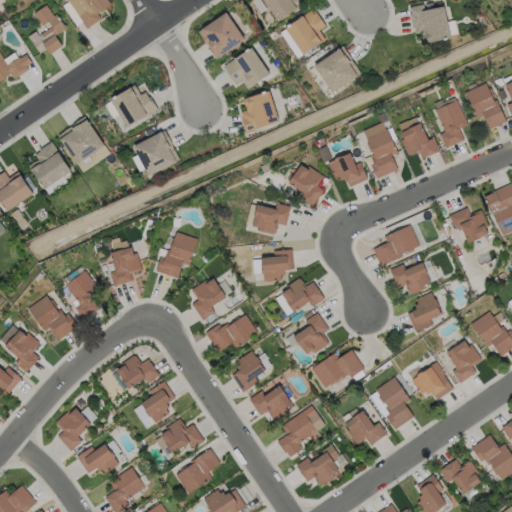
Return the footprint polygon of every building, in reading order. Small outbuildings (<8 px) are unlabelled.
[(106,0),(110,5),(106,8),(106,10),(102,13),(101,12),(97,15),(101,20),(86,30),(82,24),(83,24),(82,22),(76,27),(62,6),(68,2),(66,0),(106,0)] [(305,0),(306,1),(295,8),(275,21),(260,0),(305,0)] [(432,2),(433,9),(436,8),(435,2),(440,1),(441,6),(443,6),(447,21),(454,19),(457,34),(449,35),(450,38),(429,42),(429,43),(422,44),(420,37),(421,37),(420,33),(414,34),(413,28),(411,28),(408,14),(410,14),(409,7),(422,5),(423,11),(426,10),(424,4),(432,2)] [(46,6),(53,16),(55,14),(63,25),(66,27),(64,31),(61,30),(61,32),(59,34),(57,33),(54,36),(62,46),(49,55),(45,49),(39,53),(28,37),(35,32),(38,37),(52,27),(48,22),(42,26),(34,14),(46,6)] [(311,9),(315,15),(315,14),(323,26),(317,31),(323,40),(301,55),(283,29),(311,9)] [(242,39),(213,59),(205,47),(205,46),(195,32),(224,12),(242,39)] [(268,74),(246,89),(240,79),(233,84),(222,66),(250,47),(268,74)] [(342,47),(360,73),(330,94),(312,67),(342,47)] [(13,53),(17,59),(18,58),(19,59),(25,55),(31,63),(26,66),(28,70),(14,80),(10,74),(5,77),(6,79),(2,81),(1,80),(0,80),(0,55),(3,60),(13,53)] [(511,118),(506,105),(510,103),(503,85),(511,81),(511,118)] [(465,92),(485,84),(488,90),(490,89),(506,123),(489,130),(483,115),(477,118),(465,92)] [(136,90),(139,95),(143,92),(146,97),(147,96),(155,109),(124,128),(108,101),(134,85),(137,90),(136,90)] [(277,122),(244,133),(240,119),(241,118),(239,112),(244,110),(241,99),(268,91),(277,122)] [(462,140),(444,147),(439,134),(444,132),(435,110),(436,109),(434,103),(441,100),(442,102),(453,98),(454,100),(457,99),(467,123),(457,127),(462,140)] [(438,150),(421,158),(418,150),(407,155),(401,141),(402,141),(399,133),(400,132),(397,125),(420,115),(431,139),(432,138),(438,150)] [(108,153),(81,172),(75,164),(74,165),(57,140),(58,139),(55,135),(83,116),(108,153)] [(153,133),(146,136),(143,130),(150,127),(153,133)] [(396,152),(390,155),(396,169),(375,179),(369,165),(373,163),(370,156),(372,156),(364,136),(385,127),(396,152)] [(178,160),(145,177),(130,147),(163,130),(170,144),(178,160)] [(69,172),(62,177),(65,182),(47,195),(43,189),(41,191),(27,171),(29,170),(27,166),(37,159),(34,155),(39,151),(37,150),(50,141),(58,153),(56,154),(69,172)] [(338,179),(337,177),(334,178),(327,163),(348,153),(354,165),(359,162),(367,179),(348,187),(346,183),(344,184),(342,178),(338,179)] [(311,206),(299,198),(302,194),(287,184),(299,166),(305,170),(308,166),(323,176),(316,186),(322,190),(311,206)] [(0,173),(2,172),(7,179),(16,173),(18,176),(17,177),(29,195),(3,213),(0,208),(0,173)] [(511,230),(501,236),(491,214),(491,215),(483,198),(491,194),(490,193),(495,191),(494,191),(511,183),(511,185),(511,230)] [(275,234),(258,231),(258,229),(251,227),(252,220),(246,219),(250,203),(273,208),(274,202),(290,206),(286,225),(277,223),(275,234)] [(448,215),(466,207),(469,214),(479,210),(487,226),(483,228),(486,235),(467,244),(459,226),(454,229),(448,215)] [(418,246),(412,249),(413,251),(405,255),(404,253),(401,255),(401,256),(380,266),(372,250),(386,243),(383,237),(409,226),(418,246)] [(187,266),(180,264),(176,278),(155,271),(159,257),(155,255),(158,247),(166,250),(166,248),(168,249),(169,246),(165,244),(167,238),(173,240),(175,233),(195,240),(187,266)] [(107,254),(129,248),(131,255),(135,253),(140,270),(130,273),(132,281),(112,287),(108,273),(113,271),(107,254)] [(292,269),(286,270),(286,271),(282,271),(283,280),(262,282),(261,272),(252,273),(250,256),(272,254),(272,251),(290,249),(292,269)] [(389,271),(402,265),(405,271),(421,264),(430,284),(424,287),(424,288),(411,294),(410,293),(408,294),(403,285),(396,288),(389,271)] [(93,299),(99,308),(81,320),(69,303),(74,299),(65,286),(84,272),(100,295),(93,299)] [(214,313),(200,321),(190,304),(196,300),(190,289),(212,277),(224,298),(210,306),(214,313)] [(311,282),(323,299),(311,307),(307,301),(286,316),(274,299),(288,289),(286,286),(297,278),(303,287),(311,282)] [(61,337),(51,324),(45,329),(27,306),(47,291),(58,306),(60,305),(66,312),(69,311),(79,324),(61,337)] [(431,325),(414,332),(407,314),(415,311),(413,306),(416,304),(414,299),(430,291),(440,314),(429,319),(431,325)] [(485,347),(470,326),(490,312),(505,332),(509,329),(511,333),(511,349),(500,358),(490,344),(485,347)] [(327,344),(313,354),(311,352),(304,357),(295,344),(291,347),(285,338),(306,324),(304,321),(316,313),(327,329),(320,333),(327,344)] [(256,335),(233,350),(230,345),(216,354),(203,333),(217,324),(219,328),(226,323),(227,325),(243,315),(256,335)] [(4,344),(23,324),(40,341),(33,349),(40,355),(28,368),(4,344)] [(471,366),(475,372),(459,383),(451,371),(455,369),(444,354),(463,341),(467,347),(470,345),(480,359),(471,366)] [(264,369),(262,371),(262,372),(253,378),(257,383),(241,394),(229,376),(236,371),(233,367),(237,365),(234,360),(250,349),(264,369)] [(310,369),(334,353),(338,359),(350,351),(363,369),(350,377),(348,374),(330,387),(329,385),(323,389),(310,369)] [(149,356),(159,372),(148,379),(145,374),(129,384),(128,384),(122,387),(113,372),(119,368),(117,365),(136,353),(141,361),(149,356)] [(0,362),(7,368),(9,366),(22,377),(10,390),(3,384),(0,387),(0,362)] [(444,375),(442,376),(451,389),(436,400),(434,397),(430,399),(428,396),(423,399),(410,380),(435,362),(444,375)] [(394,430),(385,416),(383,417),(369,396),(376,392),(375,390),(394,377),(410,401),(405,404),(414,417),(394,430)] [(132,408),(143,400),(142,398),(152,392),(149,389),(164,379),(174,394),(168,399),(171,404),(167,406),(171,411),(145,428),(132,408)] [(264,409),(257,413),(248,400),(259,392),(263,397),(278,387),(290,405),(271,419),(264,409)] [(97,415),(77,433),(82,438),(71,448),(58,433),(63,428),(55,420),(69,408),(70,409),(76,403),(80,408),(86,402),(97,415)] [(280,426),(310,406),(323,426),(316,430),(320,436),(312,441),(308,435),(295,443),(300,450),(288,458),(284,452),(283,453),(275,442),(285,435),(280,426)] [(356,445),(346,432),(347,431),(343,425),(361,412),(372,427),(378,423),(387,435),(369,447),(364,440),(356,445)] [(204,438),(192,446),(188,440),(166,455),(156,439),(163,434),(162,431),(165,429),(164,426),(180,415),(187,426),(193,422),(204,438)] [(511,438),(509,441),(501,429),(511,420),(511,438)] [(470,448),(489,435),(498,448),(503,445),(511,457),(511,472),(498,482),(487,465),(480,469),(476,463),(479,461),(470,448)] [(102,467),(100,469),(97,466),(88,472),(76,454),(92,442),(95,446),(106,439),(108,441),(113,437),(120,449),(114,453),(120,461),(105,472),(102,467)] [(304,482),(294,468),(305,461),(309,464),(323,456),(319,450),(329,443),(338,457),(333,460),(338,468),(335,469),(337,472),(317,485),(312,477),(304,482)] [(175,472),(181,468),(180,467),(188,462),(192,460),(190,458),(210,445),(221,461),(208,470),(211,475),(188,491),(175,472)] [(441,469),(454,461),(459,467),(469,461),(484,482),(461,497),(441,469)] [(116,511),(105,495),(115,488),(109,479),(132,464),(145,484),(125,498),(129,503),(116,511)] [(415,486),(432,475),(442,489),(436,493),(444,505),(433,511),(421,511),(416,504),(419,501),(417,499),(420,497),(418,493),(419,493),(415,486)] [(0,511),(0,491),(5,487),(9,492),(21,481),(37,499),(23,511),(0,511)] [(224,511),(211,511),(210,510),(211,509),(202,496),(219,485),(222,489),(225,487),(227,491),(231,488),(233,490),(236,487),(247,503),(233,511),(231,511),(229,509),(224,511)] [(131,511),(133,511),(138,511),(142,510),(143,511),(161,499),(169,511),(131,511)]
